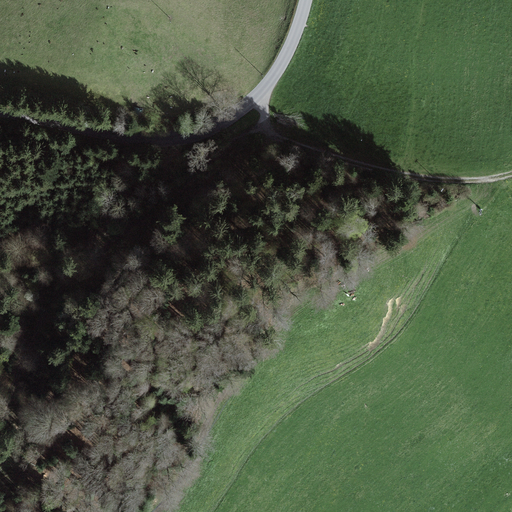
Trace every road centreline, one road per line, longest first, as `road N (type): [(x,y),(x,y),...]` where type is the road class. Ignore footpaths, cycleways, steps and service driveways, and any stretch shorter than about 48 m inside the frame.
road 1 (track): [(213,511),(274,427),(399,333),(497,178)]
road 2 (track): [(0,423),(35,334),(65,285),(266,123)]
road 3 (tertiary): [(0,108),(149,136),(200,129),(269,82),(305,0)]
road 4 (track): [(258,95),(266,123),(395,175),(497,178)]
